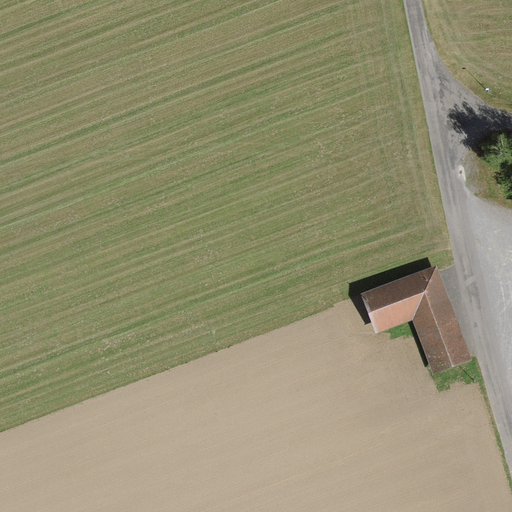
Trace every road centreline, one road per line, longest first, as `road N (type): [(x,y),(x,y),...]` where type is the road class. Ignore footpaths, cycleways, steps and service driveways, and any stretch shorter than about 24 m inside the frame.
road 1 (residential): [(436,122),(511,436)]
road 2 (residential): [(410,0),(436,122)]
